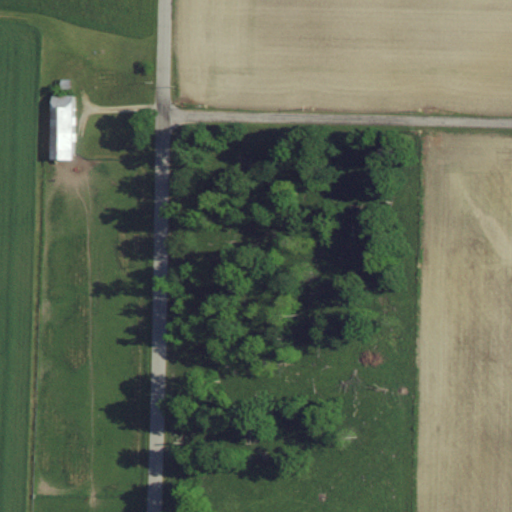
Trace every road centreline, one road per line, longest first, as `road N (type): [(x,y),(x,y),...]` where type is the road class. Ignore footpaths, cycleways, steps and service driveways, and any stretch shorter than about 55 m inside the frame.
road 1 (residential): [(155,511),(166,0)]
road 2 (residential): [(511,120),(164,107)]
